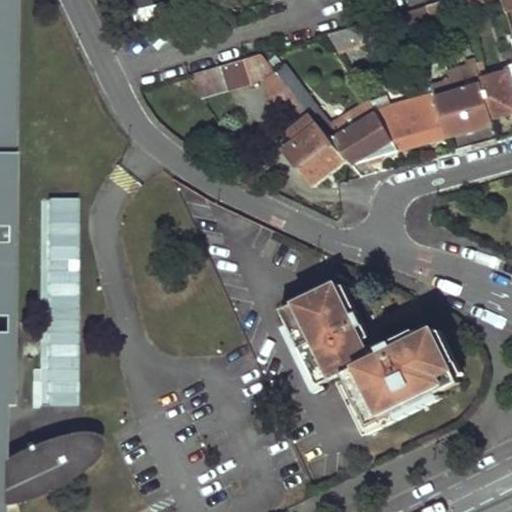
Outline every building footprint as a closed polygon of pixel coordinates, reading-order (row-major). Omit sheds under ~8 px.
[(0,0),(0,511),(4,511),(5,504),(14,502),(26,498),(35,494),(45,489),(56,483),(67,477),(75,472),(84,464),(85,464),(94,455),(100,449),(103,443),(104,436),(97,434),(89,434),(80,435),(72,436),(61,438),(52,440),(39,444),(30,448),(19,453),(8,459),(2,463),(3,407),(17,407),(18,333),(0,333),(0,316),(18,317),(19,243),(13,243),(14,227),(19,227),(20,153),(14,153),(15,137),(20,137),(21,63),(15,63),(16,47),(21,47),(21,0),(0,0)] [(511,0),(503,0),(507,11),(511,9),(511,0)] [(392,16),(396,25),(431,15),(428,5),(392,16)] [(362,24),(366,37),(398,27),(396,25),(392,16),(362,24)] [(366,37),(362,24),(330,34),(341,52),(368,45),(366,37)] [(246,58),(252,83),(266,79),(271,99),(279,110),(289,102),(315,133),(289,154),(302,170),(335,143),(281,76),(263,53),(246,58)] [(237,88),(252,83),(246,58),(231,63),(237,86),(237,88)] [(237,86),(231,63),(195,73),(202,97),(237,86)] [(482,85),(491,115),(511,109),(511,69),(481,79),(482,85)] [(402,152),(373,105),(335,130),(286,70),(281,76),(335,143),(349,161),(354,167),(402,152)] [(491,115),(482,85),(437,98),(450,137),(494,124),(491,115)] [(450,137),(437,98),(433,99),(431,95),(394,107),(391,98),(373,105),(402,152),(450,137)] [(335,143),(302,170),(316,186),(349,161),(335,143)] [(34,407),(79,407),(79,197),(43,197),(43,366),(34,366),(34,407)] [(340,280),(285,306),(322,383),(348,371),(376,424),(467,380),(439,324),(401,343),(397,339),(384,345),(387,351),(378,354),(362,325),(368,322),(360,308),(356,311),(340,280)] [(279,403),(255,415),(265,435),(288,424),(279,403)] [(357,501),(341,508),(343,511),(349,511),(360,507),(357,501)]
